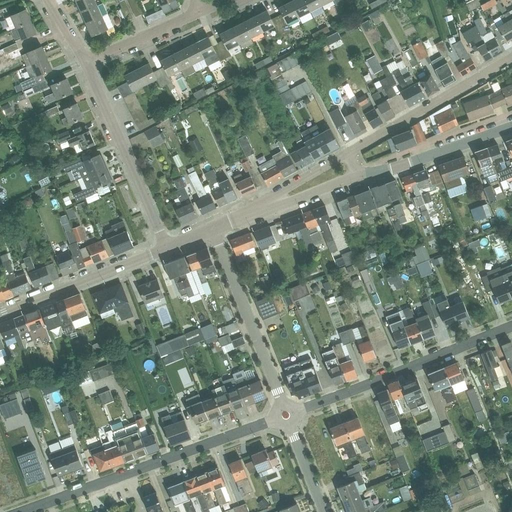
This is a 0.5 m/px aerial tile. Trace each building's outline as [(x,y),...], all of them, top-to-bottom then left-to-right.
[(97,6),(94,0),(77,0),(76,1),(81,13),(97,6)] [(118,0),(120,3),(122,9),(128,6),(125,0),(118,0)] [(158,0),(161,6),(164,14),(179,8),(175,0),(158,0)] [(304,0),(294,0),(291,2),(299,18),(311,12),(304,0)] [(304,0),(311,12),(322,7),(318,0),(304,0)] [(318,0),(322,7),(334,1),(338,9),(344,6),(340,0),(318,0)] [(470,10),(481,6),(478,0),(473,0),(467,3),(470,10)] [(380,5),(378,1),(370,5),(372,9),(380,5)] [(511,29),(511,19),(504,6),(502,7),(498,1),(496,2),(504,15),(511,29)] [(138,2),(136,3),(131,5),(136,17),(143,14),(138,2)] [(299,18),(291,2),(279,8),(282,14),(277,17),(286,36),(291,33),(290,30),(287,24),(299,18)] [(81,13),(86,25),(102,17),(97,6),(81,13)] [(128,6),(122,9),(120,9),(126,21),(133,18),(128,6)] [(11,30),(31,22),(26,10),(11,16),(6,19),(11,30)] [(267,11),(255,17),(263,33),(275,27),(279,36),(284,33),(285,36),(286,36),(277,17),(272,20),(267,11)] [(378,11),(370,15),(373,20),(381,16),(378,11)] [(102,17),(86,25),(92,37),(113,27),(108,15),(102,17)] [(506,42),(511,38),(511,29),(504,15),(500,17),(504,24),(498,28),(495,23),(495,24),(493,20),(489,22),(489,23),(491,26),(500,42),(504,39),(506,42)] [(255,17),(243,23),(251,39),(263,33),(255,17)] [(473,21),(476,27),(486,43),(485,43),(493,58),(503,52),(491,31),(488,33),(487,32),(480,17),(473,21)] [(373,24),(371,20),(362,25),(365,32),(372,28),(371,26),(373,24)] [(463,31),(471,23),(468,20),(460,27),(463,31)] [(15,42),(21,39),(22,40),(36,34),(31,22),(11,30),(15,42)] [(243,23),(232,28),(240,45),(251,39),(243,23)] [(352,24),(346,27),(349,33),(355,30),(352,24)] [(320,31),(322,35),(330,31),(328,27),(320,31)] [(486,62),(493,58),(485,43),(486,43),(476,27),(465,33),(461,35),(467,45),(475,40),(479,46),(477,48),(486,62)] [(223,41),(218,44),(226,60),(231,57),(228,51),(240,45),(232,28),(220,34),(223,41)] [(315,39),(322,35),(320,31),(313,35),(315,39)] [(324,37),(331,51),(343,45),(337,31),(324,37)] [(226,60),(218,44),(213,46),(208,37),(196,43),(204,59),(208,67),(220,61),(221,62),(226,60)] [(443,59),(449,56),(443,40),(435,45),(443,59)] [(429,65),(431,63),(421,42),(413,46),(420,60),(425,57),(429,65)] [(196,43),(184,49),(192,65),(204,59),(196,43)] [(476,68),(471,59),(462,44),(455,48),(464,63),(457,67),(462,76),(476,68)] [(33,51),(27,53),(32,65),(47,58),(42,47),(33,51)] [(184,49),(173,55),(181,71),(192,65),(184,49)] [(412,68),(415,74),(417,73),(415,69),(416,68),(415,66),(418,65),(409,49),(403,52),(412,68)] [(297,52),(292,55),(298,66),(303,63),(297,52)] [(169,77),(181,71),(173,55),(161,61),(164,67),(159,70),(167,85),(169,91),(175,88),(172,83),(169,77)] [(287,58),(292,69),(298,66),(292,55),(287,58)] [(370,74),(381,69),(375,55),(363,59),(370,74)] [(263,61),(265,65),(273,61),(270,57),(263,61)] [(27,67),(26,68),(30,78),(32,76),(34,78),(37,77),(43,74),(52,70),(47,58),(32,65),(27,67)] [(287,58),(281,61),(287,71),(292,69),(287,58)] [(258,69),(265,65),(263,61),(255,65),(258,69)] [(281,61),(276,64),(282,74),(287,71),(281,61)] [(149,63),(137,69),(145,85),(157,80),(161,88),(167,85),(159,70),(154,73),(149,63)] [(456,80),(447,63),(435,70),(439,78),(444,87),(456,80)] [(274,85),(285,79),(282,74),(276,64),(265,69),(271,80),(272,80),(274,85)] [(391,86),(396,84),(389,71),(386,65),(382,68),(385,73),(391,86)] [(233,71),(236,77),(242,75),(239,68),(233,71)] [(415,85),(412,79),(406,68),(400,71),(417,102),(425,98),(418,83),(415,85)] [(145,85),(137,69),(125,75),(128,82),(131,87),(133,91),(145,85)] [(417,102),(400,71),(399,69),(393,72),(401,86),(402,85),(405,90),(401,92),(409,107),(417,102)] [(431,75),(427,78),(424,72),(418,75),(421,81),(420,82),(428,96),(440,90),(431,75)] [(232,73),(225,77),(227,82),(228,83),(235,79),(234,78),(232,73)] [(396,95),(391,86),(385,73),(378,77),(380,81),(379,82),(389,99),(396,95)] [(32,79),(21,84),(23,90),(32,87),(46,81),(43,74),(37,77),(34,78),(32,79)] [(48,103),(63,97),(73,93),(67,79),(51,86),(54,94),(46,97),(48,103)] [(274,85),(277,90),(287,85),(285,79),(274,85)] [(33,88),(24,92),(26,97),(49,88),(46,81),(32,87),(33,88)] [(121,93),(131,87),(128,82),(118,87),(121,93)] [(306,82),(301,84),(306,95),(312,92),(306,82)] [(301,98),(306,95),(301,84),(295,87),(301,98)] [(507,105),(511,102),(511,84),(500,90),(507,105)] [(286,106),(296,101),(290,90),(287,85),(277,90),(280,95),(286,106)] [(134,93),(133,91),(131,87),(121,93),(123,98),(134,93)] [(213,87),(205,91),(208,95),(215,91),(213,87)] [(290,90),(296,101),(301,98),(295,87),(290,90)] [(208,95),(205,91),(203,88),(192,94),(196,101),(208,95)] [(354,96),(357,101),(365,114),(373,128),(383,123),(375,109),(374,109),(363,90),(354,96)] [(372,95),(371,96),(381,112),(386,121),(395,116),(390,107),(387,100),(384,102),(378,92),(372,95)] [(123,98),(126,104),(137,98),(134,93),(123,98)] [(469,119),(492,111),(485,93),(462,101),(469,119)] [(126,104),(129,109),(139,104),(137,98),(126,104)] [(154,104),(157,110),(162,108),(159,101),(154,104)] [(359,117),(365,114),(357,101),(348,106),(352,114),(346,117),(354,133),(365,127),(359,117)] [(9,104),(2,107),(5,115),(13,112),(9,104)] [(70,124),(74,122),(84,118),(77,104),(64,109),(68,117),(63,120),(65,126),(70,124)] [(129,109),(132,114),(142,109),(139,104),(129,109)] [(439,131),(457,124),(449,104),(429,116),(439,131)] [(36,122),(49,118),(60,112),(58,106),(46,112),(34,116),(36,122)] [(142,109),(132,114),(134,120),(145,114),(142,109)] [(343,121),(337,110),(329,114),(336,125),(343,121)] [(200,116),(203,122),(208,120),(205,113),(200,116)] [(134,120),(137,125),(148,120),(145,114),(134,120)] [(148,120),(137,125),(140,131),(158,122),(156,117),(148,121),(148,120)] [(316,125),(308,129),(309,130),(313,138),(323,157),(331,152),(321,134),(316,125)] [(156,126),(144,132),(153,148),(164,142),(156,126)] [(330,129),(321,134),(331,152),(340,147),(330,129)] [(309,130),(301,135),(305,143),(315,161),(323,157),(313,138),(309,130)] [(392,153),(417,144),(411,130),(393,137),(387,140),(392,153)] [(68,132),(56,137),(59,144),(69,140),(71,145),(74,145),(77,152),(82,150),(86,148),(95,144),(89,131),(80,135),(77,137),(72,139),(68,132)] [(293,153),(291,154),(294,161),(299,170),(315,161),(305,143),(301,135),(299,132),(293,135),(297,142),(300,149),(293,153)] [(193,152),(202,148),(196,136),(188,141),(193,152)] [(255,153),(246,136),(237,140),(246,158),(255,153)] [(272,156),(273,158),(284,178),(297,171),(281,141),(277,143),(281,152),(272,156)] [(494,171),(505,167),(496,142),(485,146),(494,171)] [(494,171),(485,146),(474,150),(483,175),(494,171)] [(26,161),(20,153),(12,158),(17,167),(26,161)] [(178,153),(172,156),(173,157),(174,161),(181,158),(178,153)] [(263,154),(256,158),(259,163),(265,159),(263,154)] [(77,166),(82,178),(105,168),(103,164),(105,163),(102,156),(100,156),(99,155),(89,160),(90,161),(81,165),(78,158),(61,165),(64,172),(77,166)] [(442,182),(467,173),(461,155),(436,164),(442,182)] [(261,174),(263,178),(268,187),(284,178),(273,158),(258,167),(262,173),(261,174)] [(32,166),(41,172),(45,165),(37,159),(32,166)] [(256,187),(260,185),(248,161),(241,164),(245,173),(246,172),(250,177),(244,180),(241,174),(234,177),(242,196),(257,190),(256,187)] [(29,172),(25,166),(19,169),(22,176),(29,173),(29,172)] [(107,173),(105,168),(82,178),(87,189),(83,191),(74,195),(77,202),(94,195),(91,188),(100,184),(100,185),(111,181),(110,180),(112,179),(109,172),(107,173)] [(418,189),(429,185),(423,168),(411,172),(418,189)] [(209,186),(213,192),(219,207),(229,202),(220,183),(213,170),(205,173),(211,185),(209,186)] [(216,208),(212,199),(210,194),(207,195),(198,177),(195,171),(191,173),(193,178),(191,179),(196,192),(199,190),(200,193),(198,194),(200,200),(197,201),(203,214),(216,208)] [(37,177),(41,186),(50,181),(46,172),(37,177)] [(418,189),(411,172),(402,179),(406,194),(418,189)] [(463,177),(446,181),(449,196),(467,192),(463,177)] [(229,202),(238,198),(229,179),(220,183),(229,202)] [(389,200),(400,196),(395,181),(385,185),(389,200)] [(484,186),(488,202),(495,201),(491,184),(484,186)] [(389,200),(385,185),(370,190),(375,206),(389,200)] [(198,216),(188,195),(185,187),(175,192),(182,207),(176,210),(182,224),(198,216)] [(359,212),(375,206),(370,190),(355,196),(359,212)] [(56,197),(50,199),(52,207),(58,205),(56,197)] [(72,204),(69,197),(63,199),(66,206),(72,204)] [(341,218),(350,214),(343,197),(334,201),(341,218)] [(470,207),(473,221),(478,220),(481,231),(491,229),(486,203),(470,207)] [(316,225),(329,220),(323,205),(311,210),(316,225)] [(316,225),(311,210),(300,214),(306,229),(316,225)] [(288,236),(306,229),(300,214),(282,221),(288,236)] [(77,242),(72,229),(70,222),(64,225),(66,232),(65,232),(70,245),(68,245),(70,249),(56,255),(58,262),(60,265),(63,275),(78,269),(78,268),(85,265),(85,267),(87,266),(80,250),(78,246),(77,242)] [(102,241),(109,257),(134,247),(123,222),(112,227),(113,229),(106,232),(108,238),(102,241)] [(264,252),(279,246),(270,225),(255,231),(264,252)] [(73,229),(72,229),(77,242),(78,242),(85,239),(80,226),(73,229)] [(239,263),(255,247),(249,232),(230,241),(235,252),(239,263)] [(19,241),(21,249),(29,247),(27,239),(19,241)] [(87,247),(80,250),(87,266),(109,257),(102,241),(88,247),(87,247)] [(499,259),(504,257),(500,245),(494,248),(499,259)] [(205,275),(216,270),(213,261),(208,248),(207,248),(196,252),(205,275)] [(432,272),(424,249),(411,253),(419,276),(432,272)] [(341,253),(344,265),(354,263),(351,251),(341,253)] [(205,275),(196,252),(187,256),(192,271),(196,270),(198,275),(201,284),(205,294),(211,292),(205,275)] [(442,255),(431,256),(431,265),(442,264),(442,255)] [(24,259),(31,279),(35,288),(59,278),(53,263),(36,271),(30,257),(24,259)] [(194,295),(186,273),(190,272),(184,257),(174,261),(187,294),(189,297),(194,295)] [(2,263),(8,281),(14,296),(32,289),(25,274),(16,278),(9,261),(2,263)] [(187,294),(174,261),(164,264),(170,279),(175,278),(181,296),(187,294)] [(413,266),(406,269),(409,276),(416,272),(413,266)] [(391,290),(402,286),(397,272),(386,276),(391,290)] [(511,298),(511,273),(501,278),(510,299),(511,298)] [(0,302),(14,296),(8,281),(5,274),(1,276),(3,282),(0,283),(0,302)] [(145,305),(164,297),(157,279),(138,286),(145,305)] [(327,281),(322,283),(325,292),(330,290),(327,281)] [(292,300),(309,296),(305,282),(289,287),(292,300)] [(122,321),(134,316),(122,283),(91,294),(99,315),(100,314),(102,318),(118,312),(122,321)] [(75,329),(91,323),(80,294),(64,300),(75,329)] [(256,300),(260,319),(277,315),(272,297),(256,300)] [(442,327),(455,322),(446,298),(433,302),(442,327)] [(75,329),(64,300),(56,303),(63,325),(66,335),(76,331),(75,329)] [(338,303),(341,311),(347,309),(344,301),(338,303)] [(48,330),(63,325),(56,303),(41,309),(48,330)] [(158,309),(161,323),(169,321),(166,307),(158,309)] [(42,343),(50,340),(39,309),(24,315),(33,340),(40,338),(42,343)] [(33,340),(24,315),(14,319),(22,340),(26,338),(27,343),(33,340)] [(421,338),(433,334),(426,315),(414,319),(421,338)] [(25,349),(22,340),(14,319),(0,324),(0,328),(4,341),(15,337),(17,343),(20,351),(25,349)] [(421,338),(414,319),(400,324),(407,344),(421,338)] [(237,322),(218,330),(221,338),(229,334),(240,330),(237,322)] [(146,333),(143,323),(136,325),(140,335),(146,333)] [(364,324),(338,330),(341,342),(366,336),(364,324)] [(397,348),(407,344),(400,324),(390,328),(397,348)] [(189,346),(205,340),(200,328),(185,335),(189,346)] [(206,339),(214,336),(211,328),(203,331),(206,339)] [(231,341),(229,334),(221,338),(218,339),(221,347),(232,342),(231,341)] [(189,346),(185,335),(156,346),(161,357),(168,354),(189,346)] [(207,344),(218,339),(217,335),(214,336),(206,339),(205,340),(207,344)] [(243,336),(231,341),(232,342),(234,348),(246,344),(243,336)] [(100,341),(101,342),(106,355),(114,352),(108,337),(100,341)] [(362,361),(374,356),(367,338),(355,343),(362,361)] [(511,375),(511,374),(511,347),(509,339),(499,343),(511,375)] [(106,355),(101,342),(92,345),(96,355),(100,353),(102,357),(106,355)] [(479,352),(489,381),(497,378),(492,366),(496,364),(490,348),(479,352)] [(168,354),(161,357),(165,368),(172,366),(171,363),(171,362),(168,354)] [(344,380),(355,376),(348,357),(337,361),(344,380)] [(74,358),(68,360),(70,367),(76,364),(74,358)] [(344,380),(337,361),(325,366),(332,385),(344,380)] [(448,385),(462,379),(454,361),(440,368),(448,385)] [(112,363),(89,371),(93,382),(116,374),(112,363)] [(448,385),(440,368),(426,374),(434,391),(448,385)] [(245,406),(255,402),(247,379),(243,370),(232,374),(234,378),(245,406)] [(93,382),(89,371),(76,376),(80,386),(93,382)] [(309,393),(320,388),(314,372),(302,376),(309,393)] [(309,393),(302,376),(293,380),(300,396),(309,393)] [(408,408),(424,402),(414,376),(398,382),(408,408)] [(247,379),(255,402),(267,397),(260,380),(257,382),(254,377),(247,379)] [(222,415),(233,410),(222,382),(220,378),(209,383),(215,397),(222,415)] [(245,406),(234,378),(222,382),(233,410),(245,406)] [(54,379),(41,384),(45,395),(58,389),(54,379)] [(408,408),(398,382),(388,386),(392,399),(397,398),(403,414),(409,411),(408,408)] [(468,389),(477,422),(484,420),(475,387),(468,389)] [(34,409),(27,389),(21,391),(28,411),(34,409)] [(383,416),(394,412),(385,389),(374,394),(383,416)] [(110,391),(98,395),(103,406),(114,401),(110,391)] [(11,401),(0,405),(0,408),(4,419),(22,413),(15,393),(9,396),(11,401)] [(222,415),(215,397),(202,402),(209,420),(222,415)] [(196,424),(209,420),(202,402),(187,407),(196,424)] [(75,410),(70,412),(74,423),(74,424),(80,422),(75,410)] [(74,423),(70,412),(63,415),(67,426),(74,423)] [(171,445),(191,438),(181,412),(176,414),(179,421),(173,423),(170,415),(161,418),(171,445)] [(148,454),(159,449),(154,434),(148,436),(140,413),(134,416),(136,422),(148,454)] [(349,440),(363,434),(354,416),(341,422),(349,440)] [(148,454),(136,422),(123,427),(122,424),(120,423),(111,426),(112,430),(125,462),(148,454)] [(349,440),(341,422),(327,428),(335,447),(349,440)] [(448,423),(441,426),(443,431),(423,438),(427,450),(455,439),(448,423)] [(112,467),(125,462),(112,430),(106,432),(110,443),(103,445),(112,467)] [(63,449),(74,444),(71,437),(60,441),(63,449)] [(71,471),(83,467),(74,444),(62,449),(71,471)] [(112,467),(103,445),(90,450),(93,458),(95,457),(100,471),(112,467)] [(71,471),(62,449),(49,454),(58,476),(71,471)] [(28,485),(46,478),(36,450),(17,457),(28,485)] [(279,464),(274,451),(267,453),(266,450),(251,456),(258,473),(259,473),(261,477),(268,474),(266,470),(273,467),(273,466),(279,464)] [(471,453),(473,463),(480,461),(477,452),(471,453)] [(396,457),(401,471),(408,469),(404,455),(396,457)] [(242,497),(253,492),(240,460),(229,464),(242,497)] [(252,461),(245,464),(248,471),(255,468),(252,461)] [(214,490),(226,486),(219,467),(207,472),(214,490)] [(214,490),(207,472),(196,477),(209,511),(222,511),(220,505),(216,507),(210,492),(214,490)] [(463,496),(480,491),(475,473),(457,478),(463,496)] [(203,511),(209,511),(196,477),(184,481),(191,498),(197,496),(203,511)] [(342,504),(360,498),(353,480),(335,487),(342,504)] [(196,511),(191,498),(184,481),(167,488),(174,506),(183,502),(186,511),(196,511)] [(411,499),(418,498),(416,488),(410,489),(411,499)] [(461,490),(445,494),(448,504),(463,500),(461,490)] [(149,511),(163,511),(156,493),(144,498),(149,511)] [(271,495),(268,496),(271,505),(279,503),(278,493),(271,494),(271,495)] [(342,504),(344,511),(361,511),(365,511),(360,498),(342,504)] [(264,499),(258,504),(263,510),(269,504),(264,499)]
